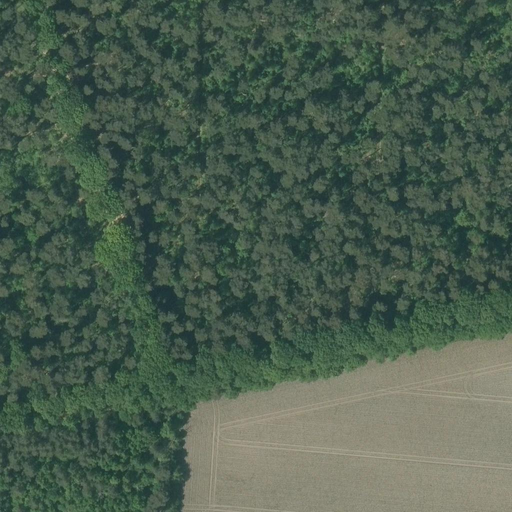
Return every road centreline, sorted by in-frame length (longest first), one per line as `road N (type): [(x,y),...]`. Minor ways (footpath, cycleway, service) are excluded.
road 1 (track): [(0,437),(511,324)]
road 2 (track): [(157,363),(37,0)]
road 3 (track): [(511,285),(157,363)]
road 4 (track): [(200,0),(195,355)]
road 5 (track): [(374,314),(379,0)]
road 6 (track): [(157,363),(0,398)]
